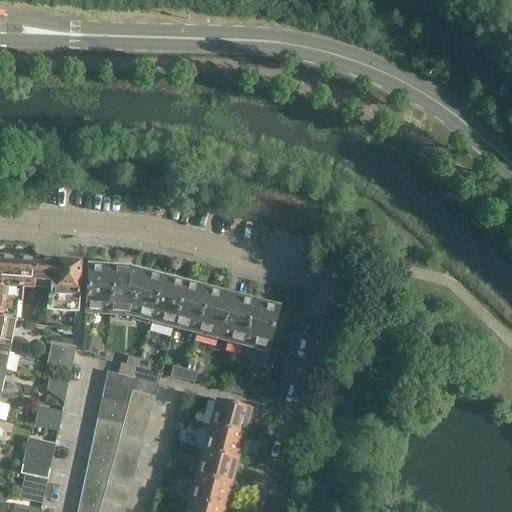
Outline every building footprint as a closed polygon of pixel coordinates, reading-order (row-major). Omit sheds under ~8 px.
[(47,312),(75,314),(78,265),(0,259),(0,320),(14,323),(15,306),(19,306),(20,289),(31,290),(32,284),(49,285),(47,312)] [(113,318),(116,270),(89,268),(85,316),(113,318)] [(131,319),(143,275),(129,271),(116,270),(113,318),(131,319)] [(152,324),(164,280),(143,275),(131,319),(152,324)] [(185,286),(164,280),(152,324),(173,330),(185,286)] [(197,336),(209,292),(185,286),(173,330),(197,336)] [(232,298),(209,292),(197,336),(220,342),(232,298)] [(254,304),(232,298),(220,342),(243,348),(254,304)] [(278,310),(254,304),(243,348),(266,354),(278,310)] [(14,323),(0,320),(0,345),(9,347),(14,323)] [(83,336),(82,352),(97,356),(101,340),(83,336)] [(49,356),(73,361),(75,348),(73,348),(73,343),(60,341),(60,345),(51,344),(49,356)] [(9,347),(0,345),(0,370),(4,372),(9,347)] [(70,372),(73,361),(49,356),(47,367),(70,372)] [(136,376),(139,363),(126,360),(124,373),(136,376)] [(151,365),(139,363),(136,376),(149,378),(151,365)] [(171,367),(169,380),(181,382),(183,370),(171,367)] [(196,372),(183,370),(181,382),(193,385),(196,372)] [(107,373),(104,386),(133,394),(136,381),(107,373)] [(136,381),(133,394),(155,401),(159,387),(136,381)] [(48,382),(46,392),(61,403),(64,403),(68,385),(48,382)] [(232,383),(229,395),(242,398),(245,387),(232,383)] [(104,386),(101,398),(129,406),(133,394),(104,386)] [(133,394),(129,406),(152,412),(155,401),(133,394)] [(101,398),(99,410),(126,417),(129,406),(101,398)] [(210,429),(245,439),(252,413),(217,404),(210,429)] [(126,417),(126,418),(148,424),(152,412),(129,406),(126,417)] [(62,414),(38,408),(34,428),(58,434),(62,414)] [(99,410),(96,422),(123,428),(126,418),(126,417),(99,410)] [(123,429),(123,430),(145,436),(148,424),(126,418),(123,428),(123,429)] [(96,422),(94,433),(120,438),(123,430),(123,429),(123,428),(96,422)] [(245,439),(210,429),(203,453),(238,463),(245,439)] [(120,438),(119,442),(142,448),(145,436),(123,430),(120,438)] [(94,433),(92,444),(117,450),(119,444),(119,442),(120,438),(94,433)] [(25,452),(53,458),(55,446),(27,439),(25,452)] [(117,450),(116,454),(138,460),(142,448),(119,442),(119,444),(117,450)] [(92,444),(89,456),(114,461),(115,457),(116,454),(117,450),(92,444)] [(25,452),(22,465),(50,471),(53,458),(25,452)] [(203,453),(196,478),(231,488),(238,463),(203,453)] [(114,461),(113,465),(135,472),(138,460),(116,454),(115,457),(114,461)] [(89,456),(87,467),(111,472),(111,471),(113,465),(114,461),(89,456)] [(111,472),(109,477),(132,483),(135,472),(113,465),(111,471),(111,472)] [(87,467),(85,478),(108,483),(108,482),(109,477),(111,472),(87,467)] [(42,506),(47,482),(23,477),(18,501),(42,506)] [(108,483),(106,489),(128,495),(132,483),(109,477),(108,482),(108,483)] [(85,478),(82,490),(104,494),(106,489),(108,483),(85,478)] [(223,511),(231,488),(196,478),(189,503),(220,511),(223,511)] [(104,494),(103,501),(125,507),(128,495),(106,489),(104,494)] [(82,490),(80,501),(101,506),(103,501),(104,494),(82,490)] [(80,501),(77,511),(99,511),(100,510),(101,506),(80,501)] [(100,510),(99,511),(123,511),(125,507),(103,501),(101,506),(100,510)] [(220,511),(189,503),(186,511),(220,511)]
